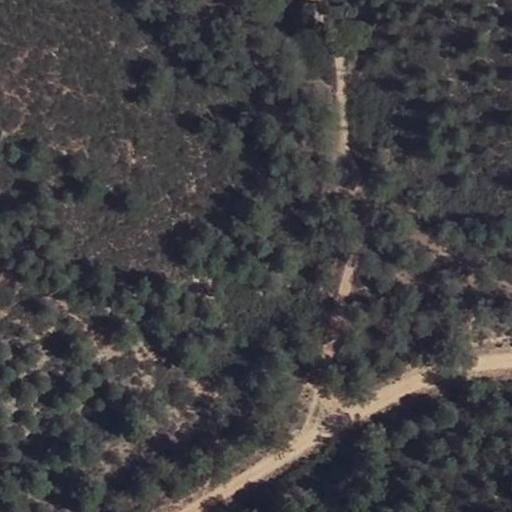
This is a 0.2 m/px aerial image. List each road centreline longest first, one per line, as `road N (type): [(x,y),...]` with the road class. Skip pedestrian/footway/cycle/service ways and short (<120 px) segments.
road 1 (track): [(321,0),(355,245),(309,432)]
road 2 (track): [(511,367),(399,377),(177,511)]
